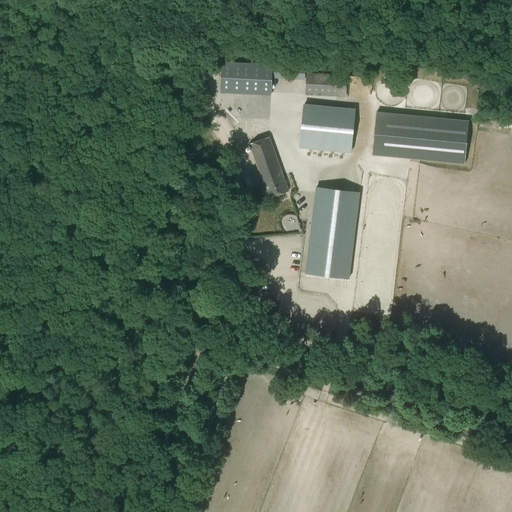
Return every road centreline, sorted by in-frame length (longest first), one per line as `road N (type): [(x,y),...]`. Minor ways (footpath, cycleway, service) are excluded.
road 1 (track): [(252,330),(511,413)]
road 2 (track): [(241,259),(239,178),(213,117)]
road 3 (track): [(173,0),(213,117)]
